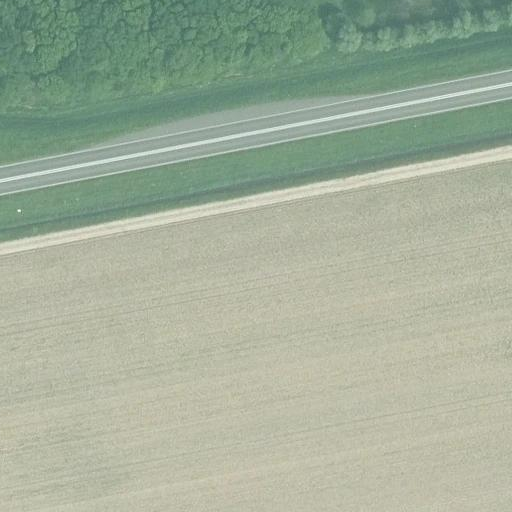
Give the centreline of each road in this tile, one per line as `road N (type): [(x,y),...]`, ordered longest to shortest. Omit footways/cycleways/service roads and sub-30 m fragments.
road 1 (trunk): [(0,180),(511,85)]
road 2 (track): [(300,0),(330,47),(511,16)]
